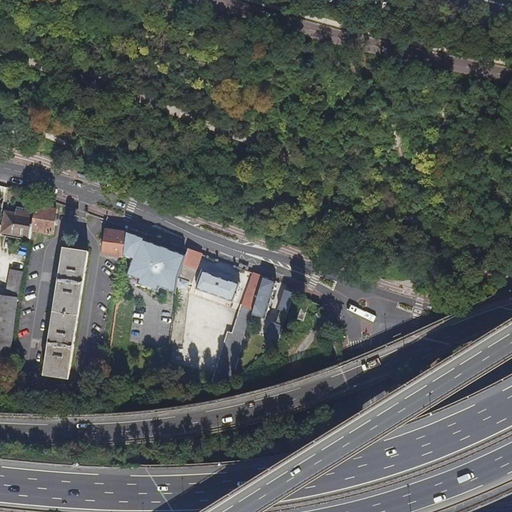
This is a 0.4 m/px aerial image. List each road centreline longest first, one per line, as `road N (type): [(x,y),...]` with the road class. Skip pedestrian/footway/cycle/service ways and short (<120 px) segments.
road 1 (motorway): [(511,311),(243,416),(144,434),(0,431)]
road 2 (motorway): [(511,404),(443,439),(344,471),(257,485),(161,493),(0,483)]
road 3 (tertiary): [(0,166),(132,206),(362,303)]
road 4 (motorway): [(511,346),(241,511)]
road 5 (tertiary): [(511,79),(209,0)]
road 6 (tertiary): [(362,303),(352,345),(360,408),(391,457),(422,473),(511,473)]
road 7 (tertiary): [(511,456),(462,461),(429,454),(405,434),(381,398),(362,303)]
road 8 (unknown): [(75,227),(48,251),(29,373)]
road 9 (unknown): [(75,227),(92,260),(76,380)]
road 10 (motorway): [(372,511),(511,458)]
